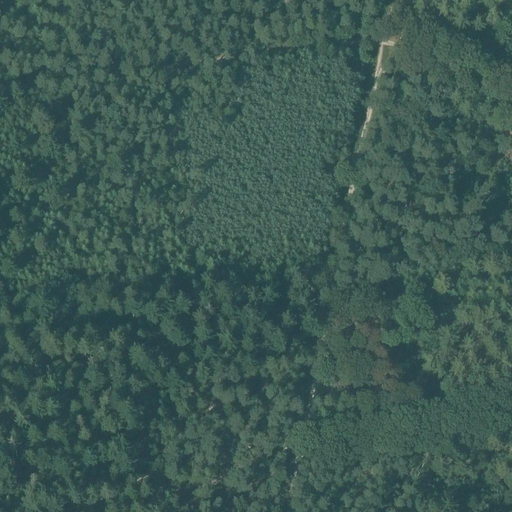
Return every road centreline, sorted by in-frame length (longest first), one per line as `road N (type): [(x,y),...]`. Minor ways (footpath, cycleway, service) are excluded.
road 1 (unknown): [(0,411),(56,423),(101,464),(163,490),(212,484),(292,439),(511,402)]
road 2 (track): [(384,45),(0,84)]
road 3 (track): [(384,45),(434,58),(511,103)]
